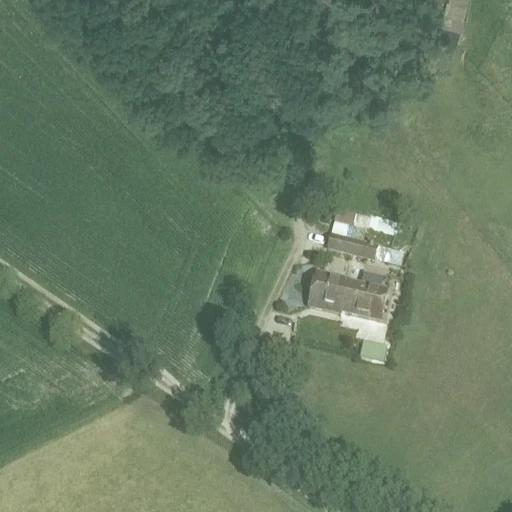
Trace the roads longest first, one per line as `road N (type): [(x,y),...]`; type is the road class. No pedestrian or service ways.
road 1 (track): [(327,511),(0,280)]
road 2 (unknown): [(236,430),(304,205)]
